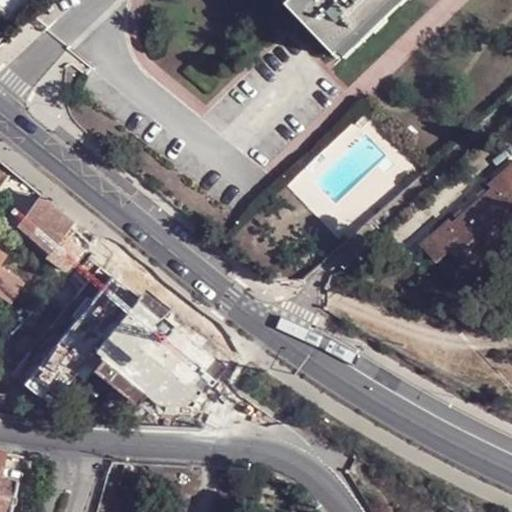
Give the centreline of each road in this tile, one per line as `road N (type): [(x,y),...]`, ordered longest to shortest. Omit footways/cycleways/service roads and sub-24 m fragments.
road 1 (residential): [(347,511),(303,458),(267,448),(99,440),(0,425)]
road 2 (primary): [(281,338),(0,115)]
road 3 (primary): [(511,474),(281,338)]
road 4 (unclassified): [(378,224),(326,268),(281,338)]
